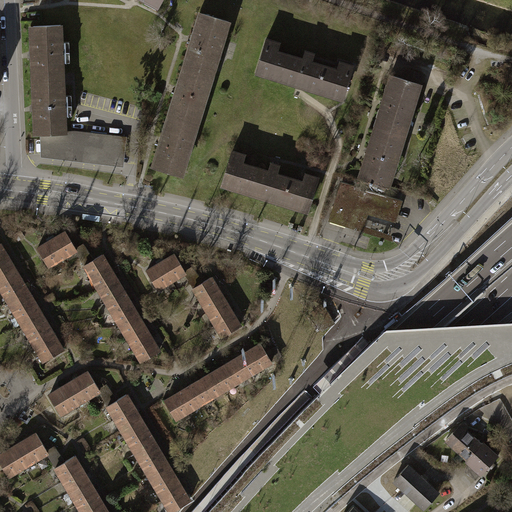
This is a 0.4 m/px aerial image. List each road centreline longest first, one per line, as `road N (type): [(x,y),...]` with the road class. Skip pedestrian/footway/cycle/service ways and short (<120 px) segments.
road 1 (motorway): [(511,241),(394,347),(238,511)]
road 2 (tertiary): [(13,191),(223,226),(304,255)]
road 3 (motorway): [(305,511),(429,398),(511,344)]
road 4 (tertiary): [(304,255),(334,277),(374,287),(406,283),(511,176)]
road 5 (tertiary): [(511,147),(393,263),(368,267),(304,255)]
road 6 (residential): [(6,0),(13,191)]
road 7 (track): [(331,0),(511,59)]
road 8 (motorway): [(373,414),(511,285)]
road 9 (motorway): [(373,414),(511,304)]
road 10 (motorway): [(276,511),(373,414)]
